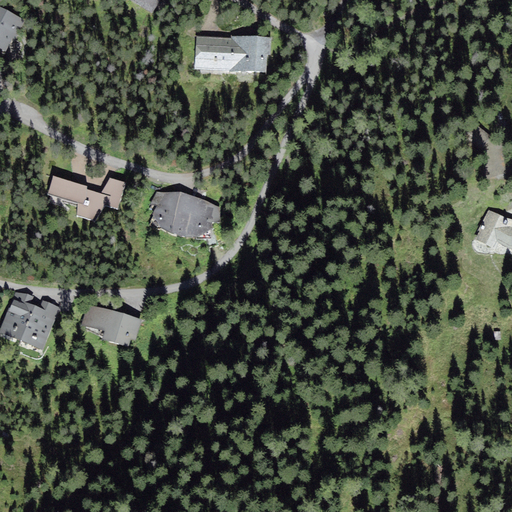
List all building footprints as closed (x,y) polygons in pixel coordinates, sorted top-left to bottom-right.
[(159,0),(129,0),(151,14),(159,0)] [(22,18),(0,7),(0,49),(5,52),(11,39),(14,41),(25,20),(22,18)] [(267,37),(231,35),(231,39),(196,37),(195,70),(230,72),(266,73),(267,37)] [(87,187),(53,176),(47,193),(78,203),(82,204),(86,189),(87,187)] [(118,209),(126,183),(110,178),(101,194),(86,189),(82,204),(78,203),(77,216),(95,221),(101,211),(102,205),(118,209)] [(171,233),(181,193),(157,193),(150,203),(157,205),(151,222),(171,233)] [(220,208),(181,193),(171,233),(196,239),(212,228),(212,222),(220,223),(220,208)] [(511,219),(488,210),(476,231),(478,232),(474,240),(497,252),(500,245),(508,249),(511,250),(511,219)] [(0,330),(0,332),(20,341),(35,305),(31,304),(33,298),(16,291),(0,330)] [(40,307),(35,305),(20,341),(42,349),(59,307),(43,301),(40,307)] [(141,320),(87,305),(82,325),(104,331),(102,339),(128,347),(130,339),(135,341),(141,320)]
